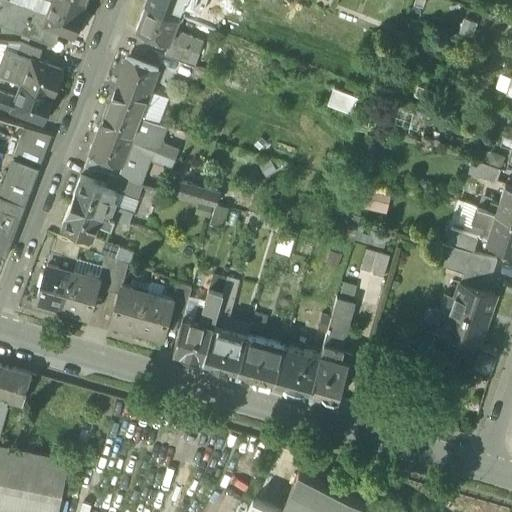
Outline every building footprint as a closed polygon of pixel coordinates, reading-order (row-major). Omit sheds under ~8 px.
[(53,0),(8,0),(23,5),(31,8),(49,14),(55,0),(53,0)] [(55,0),(49,14),(43,28),(54,32),(58,33),(77,40),(87,13),(83,11),(55,0)] [(54,0),(55,0),(83,11),(87,0),(54,0)] [(184,0),(147,0),(146,2),(179,15),(184,4),(184,0)] [(205,0),(184,0),(184,4),(202,11),(205,0)] [(172,33),(179,15),(146,2),(137,28),(169,41),(170,40),(172,33)] [(292,21),(297,8),(287,4),(280,23),(297,29),(299,24),(292,21)] [(0,23),(50,42),(54,32),(43,28),(26,20),(31,8),(23,5),(0,6),(0,23)] [(26,20),(43,28),(49,14),(31,8),(26,20)] [(319,17),(297,8),(292,21),(299,24),(314,30),(319,17)] [(478,23),(463,18),(458,33),(473,38),(478,23)] [(54,32),(50,42),(55,44),(58,33),(54,32)] [(170,40),(199,52),(203,41),(182,33),(181,36),(172,33),(170,40)] [(31,57),(40,61),(43,51),(15,40),(11,50),(31,57)] [(164,54),(194,65),(199,52),(170,40),(169,41),(164,54)] [(0,75),(21,84),(31,57),(11,50),(5,47),(0,60),(0,75)] [(31,57),(21,84),(53,96),(64,70),(40,61),(31,57)] [(126,57),(108,104),(140,117),(151,90),(153,84),(158,69),(126,57)] [(495,87),(511,92),(511,89),(511,76),(500,72),(495,87)] [(21,84),(15,97),(11,109),(43,122),(53,96),(21,84)] [(329,103),(351,112),(357,97),(335,88),(329,103)] [(169,96),(151,90),(140,117),(159,123),(169,96)] [(0,105),(11,109),(15,97),(0,91),(0,105)] [(122,165),(140,117),(108,104),(108,105),(107,104),(89,152),(122,165)] [(159,123),(140,117),(122,165),(123,165),(121,170),(140,177),(148,158),(156,162),(164,142),(160,141),(165,125),(159,123)] [(15,155),(40,164),(52,132),(24,125),(18,144),(15,155)] [(164,142),(156,162),(171,168),(179,148),(164,142)] [(84,165),(109,172),(119,176),(119,175),(121,170),(123,165),(122,165),(89,152),(84,165)] [(1,185),(28,195),(40,164),(15,155),(12,154),(1,185)] [(468,172),(496,182),(501,168),(472,159),(468,172)] [(119,175),(139,181),(140,177),(121,170),(119,175)] [(139,181),(119,175),(119,176),(109,172),(106,183),(113,185),(118,188),(117,191),(137,197),(141,182),(139,181)] [(107,203),(109,197),(113,185),(106,183),(82,175),(72,201),(103,213),(107,203)] [(213,202),(215,203),(219,191),(182,180),(179,192),(199,198),(213,202)] [(499,205),(497,211),(511,216),(511,185),(507,183),(499,205)] [(0,186),(0,253),(5,255),(28,195),(1,185),(0,186)] [(118,188),(113,185),(109,197),(114,199),(117,191),(118,188)] [(391,192),(368,187),(363,207),(386,213),(391,192)] [(137,197),(117,191),(114,199),(109,197),(107,203),(132,212),(134,212),(139,197),(137,197)] [(479,205),(497,211),(499,205),(492,202),(493,199),(482,196),(479,205)] [(213,202),(199,198),(194,213),(209,217),(213,202)] [(95,236),(99,225),(103,213),(72,201),(63,227),(94,238),(95,236)] [(459,216),(474,221),(479,205),(464,201),(459,216)] [(132,212),(107,203),(103,213),(115,217),(128,222),(132,212)] [(229,207),(215,203),(209,224),(223,228),(229,207)] [(484,231),(490,233),(497,211),(479,205),(474,221),(486,225),(484,231)] [(511,216),(497,211),(490,233),(489,234),(487,241),(511,249),(511,216)] [(115,217),(103,213),(99,225),(111,230),(115,217)] [(450,230),(447,243),(471,250),(473,250),(478,238),(450,230)] [(50,249),(77,256),(80,243),(55,234),(50,249)] [(295,238),(280,234),(276,248),(290,252),(295,238)] [(91,247),(105,252),(117,257),(118,257),(122,246),(95,236),(94,238),(91,247)] [(435,263),(463,272),(467,262),(471,250),(447,243),(442,242),(435,263)] [(360,268),(371,271),(377,250),(366,247),(360,268)] [(338,266),(342,252),(329,248),(325,262),(338,266)] [(50,249),(47,260),(59,263),(58,266),(73,270),(77,256),(50,249)] [(371,271),(371,273),(383,277),(390,254),(377,250),(371,271)] [(471,250),(467,262),(492,270),(496,257),(473,250),(471,250)] [(95,288),(107,292),(117,257),(105,252),(102,263),(99,274),(99,275),(95,288)] [(102,263),(77,256),(73,270),(87,274),(88,271),(99,274),(102,263)] [(118,257),(117,257),(107,292),(120,295),(123,284),(130,262),(118,257)] [(63,306),(73,270),(58,266),(59,263),(47,260),(36,298),(63,306)] [(486,286),(492,270),(467,262),(463,272),(462,278),(486,286)] [(87,274),(73,270),(63,306),(88,313),(95,288),(99,275),(99,274),(88,271),(87,274)] [(215,271),(209,291),(222,295),(227,275),(215,271)] [(227,275),(222,295),(213,326),(225,330),(230,314),(240,279),(227,275)] [(171,305),(185,309),(190,293),(192,285),(179,280),(173,299),(171,305)] [(357,284),(344,280),(339,294),(353,298),(357,284)] [(442,334),(477,346),(481,334),(479,333),(492,294),(459,282),(442,334)] [(111,324),(136,331),(146,295),(133,292),(135,287),(123,284),(120,295),(111,324)] [(209,291),(200,322),(213,326),(222,295),(209,291)] [(200,296),(190,293),(185,309),(184,314),(194,317),(200,296)] [(161,300),(146,295),(136,331),(162,338),(171,305),(173,299),(162,296),(161,300)] [(337,298),(321,353),(348,361),(350,352),(339,348),(353,302),(337,298)] [(225,330),(248,336),(252,321),(230,314),(225,330)] [(204,358),(213,326),(200,322),(182,317),(173,349),(174,350),(204,358)] [(225,330),(213,326),(204,358),(239,368),(248,336),(225,330)] [(284,346),(248,336),(239,368),(275,378),(284,346)] [(320,356),(284,346),(275,378),(311,388),(320,356)] [(472,367),(489,372),(494,357),(477,351),(472,367)] [(321,353),(320,356),(311,388),(338,396),(348,361),(321,353)] [(0,435),(8,407),(6,406),(8,400),(22,404),(32,372),(0,362),(0,435)] [(0,444),(0,511),(58,511),(70,460),(0,444)] [(392,511),(299,470),(281,510),(253,497),(246,511),(392,511)] [(447,511),(473,511),(475,508),(453,498),(447,511)]
